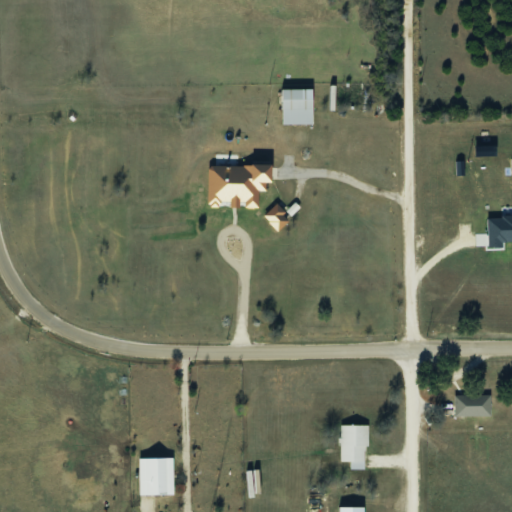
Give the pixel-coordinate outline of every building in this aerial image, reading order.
[(278,90),(278,125),(309,125),(309,90),(278,90)] [(206,165),(205,207),(256,208),(257,190),(266,191),(266,166),(206,165)] [(262,217),(276,231),(288,219),(274,205),(262,217)] [(454,415),(490,415),(490,395),(454,395),(454,415)] [(367,461),(367,424),(339,424),(339,461),(367,461)]
